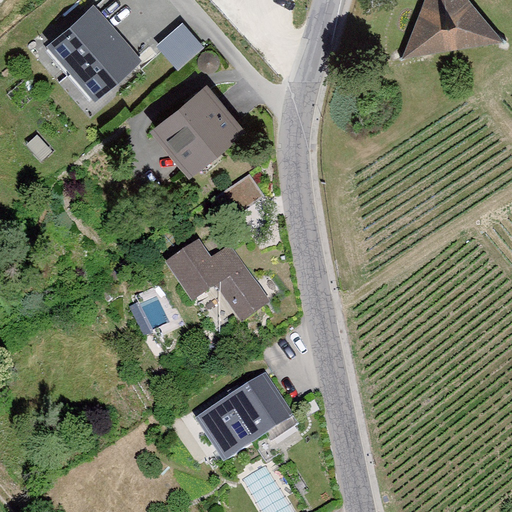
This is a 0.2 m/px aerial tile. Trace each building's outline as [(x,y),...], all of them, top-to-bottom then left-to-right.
[(509,39),(474,0),(423,0),(398,59),(509,39)] [(97,6),(50,45),(96,100),(143,61),(97,6)] [(160,42),(182,67),(208,43),(186,19),(160,42)] [(210,82),(156,126),(194,174),(249,130),(210,82)] [(252,175),(231,190),(245,210),(266,195),(252,175)] [(208,221),(153,259),(184,303),(209,286),(236,325),(266,303),(208,221)] [(262,375),(195,420),(226,466),(293,422),(262,375)]
